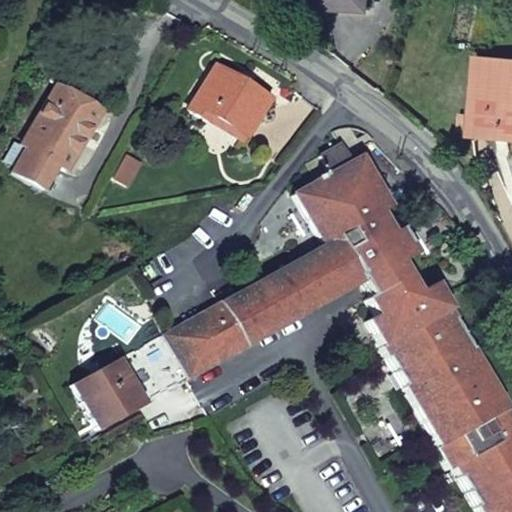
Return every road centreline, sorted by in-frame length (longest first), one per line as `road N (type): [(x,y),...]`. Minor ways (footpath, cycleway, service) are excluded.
road 1 (residential): [(195,0),(429,162),(503,267)]
road 2 (unknown): [(345,101),(247,236)]
